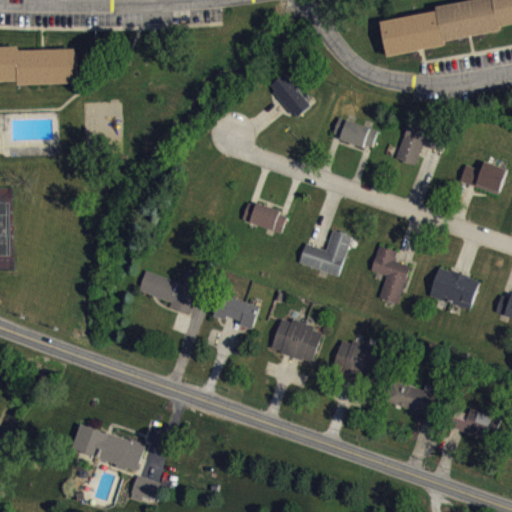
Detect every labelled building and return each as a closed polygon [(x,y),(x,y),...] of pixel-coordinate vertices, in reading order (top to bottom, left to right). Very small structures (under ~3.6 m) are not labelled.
[(381,20),(388,55),(418,49),(446,44),(445,39),(469,35),(501,29),(500,24),(511,21),(511,0),(465,0),(437,5),(438,10),(381,20)] [(0,79),(19,79),(20,82),(79,81),(77,47),(44,48),(20,49),(20,45),(0,45),(0,79)] [(272,93),(299,124),(315,111),(287,80),(272,93)] [(374,155),(380,136),(340,124),(335,143),(374,155)] [(399,166),(418,172),(424,152),(443,158),(449,139),(410,127),(399,166)] [(462,188),(501,201),(509,176),(487,168),(484,176),(468,171),(462,188)] [(290,220),(250,208),(244,227),(284,239),(290,220)] [(341,282),(354,243),(335,237),(328,257),(307,250),(301,269),(341,282)] [(399,258),(381,252),(373,277),(388,282),(381,305),(401,310),(412,272),(397,267),(399,258)] [(148,278),(142,299),(173,308),(172,314),(192,320),(205,279),(191,275),(187,289),(148,278)] [(482,284),(439,275),(432,305),(475,315),(482,284)] [(243,329),(242,332),(255,336),(263,312),(224,300),(217,321),(243,329)] [(511,303),(503,301),(498,319),(511,323),(511,303)] [(316,369),(325,339),(315,337),(317,332),(294,326),(293,328),(283,325),(274,357),(316,369)] [(344,345),(334,377),(375,389),(384,357),(344,345)] [(443,402),(396,387),(389,409),(436,424),(443,402)] [(461,435),(499,446),(505,425),(467,414),(461,435)] [(82,422),(73,446),(116,461),(116,465),(127,469),(128,466),(137,469),(147,443),(131,437),(130,439),(82,422)] [(130,496),(133,491),(131,490),(139,473),(161,482),(154,499),(143,495),(141,500),(130,496)] [(133,504),(145,508),(146,504),(158,508),(165,490),(141,482),(133,504)]
